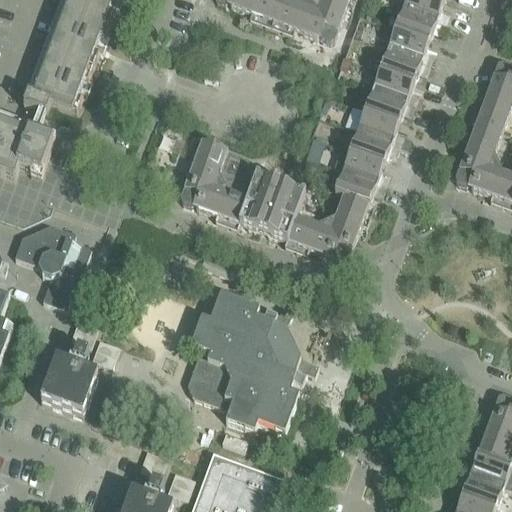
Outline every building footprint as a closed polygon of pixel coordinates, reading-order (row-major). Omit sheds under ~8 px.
[(100,44),(105,45),(117,14),(112,13),(116,0),(121,0),(122,0),(121,0),(71,0),(34,103),(28,101),(26,107),(24,113),(47,121),(51,111),(77,121),(83,104),(79,103),(84,89),(89,90),(100,59),(95,58),(100,44)] [(250,26),(272,34),(283,3),(275,0),(216,0),(215,4),(217,8),(225,11),(229,9),(231,13),(252,21),(250,26)] [(283,3),(272,34),(294,42),(296,37),(316,45),(321,43),(322,47),(330,50),(334,48),(338,40),(336,36),(340,34),(348,13),(353,15),(358,0),(322,0),(321,4),(305,11),(283,3)] [(408,0),(403,16),(446,32),(449,21),(441,18),(445,8),(422,0),(408,0)] [(422,0),(445,8),(447,0),(452,0),(457,1),(457,0),(422,0)] [(396,36),(430,49),(434,39),(442,42),(446,32),(403,16),(396,36)] [(388,56),(431,72),(435,62),(426,58),(430,49),(396,36),(388,56)] [(381,77),(415,89),(419,79),(427,82),(431,72),(388,56),(381,77)] [(511,77),(511,74),(502,71),(498,73),(495,81),(496,85),(493,87),(485,107),(480,106),(472,128),(503,139),(511,117),(511,116),(511,77)] [(373,97),(416,113),(419,103),(411,99),(415,89),(381,77),(373,97)] [(366,117),(400,130),(403,120),(412,123),(416,113),(373,97),(366,117)] [(358,138),(401,153),(405,143),(396,140),(400,130),(366,117),(358,138)] [(503,139),(472,128),(464,150),(469,152),(461,172),(463,176),(459,178),(456,186),(458,191),(466,194),(470,192),(472,196),(492,204),(491,208),(511,216),(511,181),(502,177),(495,161),(503,139)] [(42,182),(54,150),(0,129),(0,179),(15,185),(19,174),(42,182)] [(351,158),(385,171),(389,161),(397,164),(401,153),(358,138),(351,158)] [(240,232),(249,205),(227,197),(220,181),(228,158),(197,147),(189,170),(194,171),(186,192),(188,196),(184,198),(181,206),(183,211),(191,214),(195,212),(197,217),(217,223),(216,228),(238,237),(240,232)] [(351,158),(343,178),(386,194),(390,183),(381,180),(385,171),(351,158)] [(335,199),(343,202),(344,202),(370,212),(370,211),(374,201),(382,204),(386,194),(343,178),(335,199)] [(240,232),(287,249),(297,223),(298,223),(306,201),(302,199),(301,201),(260,186),(261,184),(257,183),(249,205),(240,232)] [(344,202),(343,202),(336,224),(319,231),(298,223),(297,223),(287,249),(285,254),(308,262),(310,257),(330,265),(335,263),(336,267),(344,270),(349,268),(352,260),(350,256),(354,254),(361,234),(366,236),(375,213),(370,211),(370,212),(344,202)] [(39,274),(43,283),(52,286),(43,309),(69,318),(92,257),(74,250),(77,243),(51,233),(23,246),(16,265),(39,274)] [(201,274),(237,287),(240,277),(204,264),(201,274)] [(0,367),(14,331),(1,326),(10,302),(0,297),(0,278),(3,271),(0,265),(0,367)] [(267,318),(264,327),(256,324),(260,315),(221,301),(211,327),(202,324),(192,353),(211,360),(208,368),(199,364),(188,393),(194,405),(223,415),(226,407),(233,410),(226,428),(255,439),(259,430),(286,440),(300,402),(291,398),(293,391),(303,394),(307,381),(315,384),(319,374),(301,367),(287,336),(294,318),(283,314),(280,322),(267,318)] [(78,327),(71,348),(91,355),(99,335),(78,327)] [(93,367),(112,375),(113,375),(120,355),(100,347),(93,367)] [(74,368),(85,372),(90,360),(78,356),(74,368)] [(41,408),(83,424),(99,382),(57,367),(41,408)] [(511,407),(511,406),(503,403),(499,405),(495,414),(497,418),(493,419),(486,440),(481,438),(473,461),(477,463),(478,462),(504,472),(504,471),(511,450),(511,407)] [(248,448),(226,440),(222,450),(230,453),(245,458),(245,457),(248,448)] [(140,478),(160,486),(168,465),(147,458),(140,478)] [(195,511),(280,511),(284,502),(289,490),(214,462),(195,511)] [(511,474),(511,473),(504,471),(504,472),(478,462),(477,463),(474,472),(466,469),(462,480),(504,495),(511,474)] [(168,500),(188,507),(196,487),(175,480),(168,500)] [(487,511),(498,511),(504,495),(462,480),(458,490),(466,493),(463,503),(487,511)] [(0,496),(9,492),(0,488),(0,496)] [(149,500),(161,504),(165,493),(153,489),(149,500)] [(166,511),(132,499),(127,511),(166,511)] [(487,511),(463,503),(459,511),(457,511),(451,510),(449,511),(487,511)]
